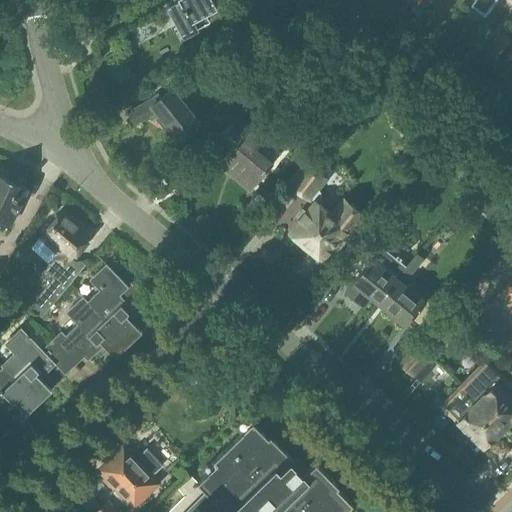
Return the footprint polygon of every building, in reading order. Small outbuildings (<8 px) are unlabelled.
[(205,15),(216,9),(211,0),(177,0),(178,2),(168,7),(184,37),(198,30),(197,28),(209,22),(205,15)] [(326,1),(325,0),(299,0),(292,12),(310,28),(326,1)] [(511,41),(503,34),(490,52),(502,61),(505,56),(511,46),(511,41)] [(193,88),(200,81),(191,72),(184,78),(193,88)] [(133,125),(157,112),(178,138),(198,122),(180,99),(186,94),(178,84),(158,99),(155,96),(126,113),(133,125)] [(271,162),(255,149),(265,138),(240,117),(218,136),(232,147),(223,157),(217,152),(194,170),(203,182),(223,166),(249,188),(271,162)] [(317,188),(305,181),(316,167),(304,160),(299,167),(288,181),(309,198),(317,188)] [(466,173),(458,184),(465,190),(473,179),(466,173)] [(0,223),(1,220),(10,224),(27,189),(0,176),(0,223)] [(466,197),(472,202),(482,190),(476,186),(466,197)] [(358,211),(344,200),(330,216),(313,204),(290,233),(307,246),(306,250),(313,255),(316,254),(321,258),(345,228),(345,227),(358,211)] [(75,222),(62,211),(40,238),(59,254),(44,271),(53,278),(29,307),(42,317),(82,268),(70,258),(87,237),(73,225),(75,222)] [(409,262),(416,253),(408,248),(391,272),(372,257),(352,281),(353,282),(344,292),(359,303),(366,293),(378,303),(410,262),(409,262)] [(410,262),(378,303),(404,324),(413,313),(415,315),(425,303),(402,284),(423,258),(416,253),(409,262),(410,262)] [(87,301),(129,343),(141,331),(134,324),(141,317),(137,313),(149,301),(131,283),(128,286),(106,263),(89,279),(99,290),(87,301)] [(129,343),(87,301),(82,296),(68,309),(80,321),(66,335),(61,331),(51,340),(75,365),(84,357),(88,361),(103,346),(114,357),(129,343)] [(75,365),(51,340),(42,349),(21,327),(7,340),(16,350),(0,365),(2,367),(37,404),(51,390),(40,378),(55,364),(65,375),(75,365)] [(397,362),(415,377),(432,357),(414,342),(397,362)] [(215,343),(205,352),(214,362),(224,352),(215,343)] [(467,379),(460,386),(503,428),(511,419),(511,397),(505,390),(511,384),(491,365),(473,383),(468,377),(467,378),(467,379)] [(0,437),(8,430),(20,442),(34,429),(22,418),(37,404),(2,367),(0,369),(0,437)] [(455,398),(444,409),(465,429),(460,434),(471,445),(476,440),(484,448),(503,428),(460,386),(451,394),(455,398)] [(342,511),(352,502),(337,486),(339,485),(315,461),(303,473),(291,461),(293,459),(270,435),(268,437),(252,421),(213,460),(216,464),(196,484),(211,499),(200,511),(196,507),(190,511),(342,511)] [(137,457),(123,443),(95,469),(102,477),(100,479),(113,492),(115,490),(134,510),(161,483),(154,475),(164,465),(147,448),(137,457)] [(114,511),(105,503),(95,511),(114,511)]
